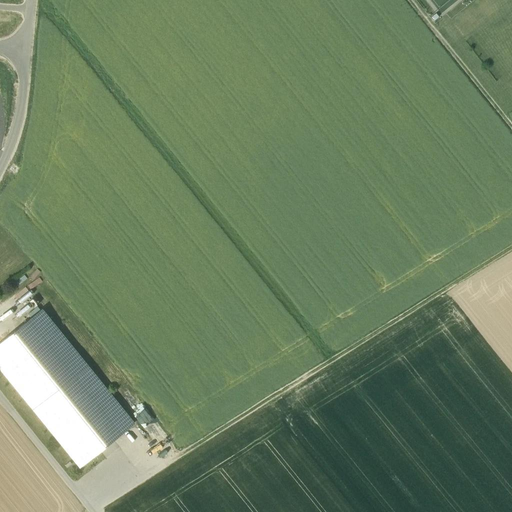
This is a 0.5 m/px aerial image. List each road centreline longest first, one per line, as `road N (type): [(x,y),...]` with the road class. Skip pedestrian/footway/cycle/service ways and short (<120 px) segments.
road 1 (track): [(511,246),(91,510)]
road 2 (track): [(409,0),(511,126)]
road 3 (track): [(92,511),(0,396)]
